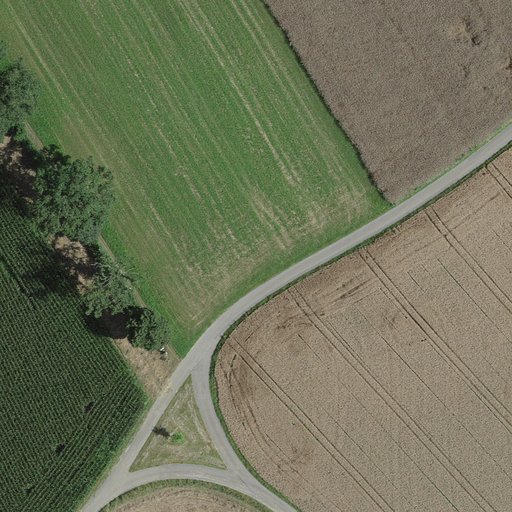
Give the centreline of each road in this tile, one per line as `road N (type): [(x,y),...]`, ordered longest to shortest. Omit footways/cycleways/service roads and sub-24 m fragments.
road 1 (track): [(0,63),(184,367)]
road 2 (track): [(511,125),(470,166),(350,238)]
